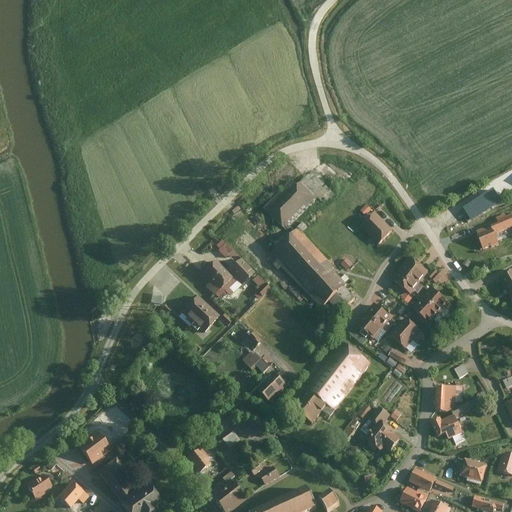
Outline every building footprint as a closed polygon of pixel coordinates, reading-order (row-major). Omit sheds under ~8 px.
[(318,200),(301,183),(296,188),(290,182),(264,209),(286,231),(318,200)] [(502,195),(497,188),(464,210),(473,223),(498,207),(493,200),(502,195)] [(379,246),(393,231),(374,213),(360,228),(379,246)] [(511,230),(511,217),(506,220),(505,218),(497,220),(500,226),(491,230),(494,237),(511,230)] [(335,269),(298,230),(271,257),(275,263),(273,267),(276,272),(278,280),(316,316),(330,305),(331,303),(344,289),(347,286),(332,272),(335,269)] [(483,251),(498,246),(494,237),(491,230),(487,232),(486,230),(479,232),(480,236),(478,237),(483,251)] [(228,259),(235,252),(224,239),(216,246),(228,259)] [(342,262),(347,270),(354,266),(350,258),(342,262)] [(257,272),(243,259),(232,272),(245,284),(257,272)] [(410,259),(401,269),(411,277),(421,285),(429,275),(410,259)] [(233,280),(216,263),(203,276),(211,284),(206,289),(215,298),(233,280)] [(401,269),(391,280),(401,289),(411,277),(401,269)] [(436,284),(442,277),(436,271),(429,278),(436,284)] [(511,272),(500,280),(511,300),(511,272)] [(411,277),(401,289),(411,297),(421,285),(411,277)] [(265,285),(256,295),(261,300),(270,289),(265,285)] [(342,313),(355,300),(344,289),(331,303),(342,313)] [(441,315),(449,306),(431,289),(423,297),(433,307),(441,315)] [(423,297),(412,309),(422,318),(433,307),(423,297)] [(222,320),(198,299),(183,315),(207,336),(222,320)] [(171,312),(164,306),(161,309),(168,316),(171,312)] [(375,306),(366,317),(375,324),(384,314),(375,306)] [(422,318),(430,326),(441,315),(433,307),(422,318)] [(229,325),(234,319),(226,313),(221,318),(229,325)] [(375,324),(383,331),(392,320),(384,314),(375,324)] [(366,317),(357,326),(366,334),(375,324),(366,317)] [(421,337),(405,322),(391,338),(407,353),(421,337)] [(366,334),(374,341),(383,331),(375,324),(366,334)] [(355,329),(351,333),(363,344),(367,340),(355,329)] [(256,347),(263,341),(254,331),(247,338),(256,347)] [(334,414),(371,366),(343,345),(306,393),(309,395),(326,408),(334,414)] [(393,348),(389,355),(404,364),(408,358),(393,348)] [(253,357),(250,353),(241,361),(252,374),(258,369),(264,376),(270,370),(257,354),(253,357)] [(460,378),(470,373),(465,363),(455,368),(460,378)] [(292,383),(283,375),(278,380),(287,388),(292,383)] [(278,380),(274,376),(257,393),(271,406),(287,388),(278,380)] [(511,376),(502,381),(506,389),(511,386),(511,376)] [(455,389),(437,389),(437,413),(455,413),(455,389)] [(313,427),(326,408),(309,395),(295,414),(313,427)] [(373,412),(365,406),(350,427),(358,433),(373,412)] [(397,411),(393,417),(399,421),(403,415),(397,411)] [(441,418),(429,425),(437,440),(446,435),(449,441),(462,434),(453,418),(443,423),(441,418)] [(389,455),(401,441),(395,435),(397,432),(383,420),(365,440),(369,443),(365,447),(372,453),(376,449),(380,452),(383,449),(389,455)] [(239,443),(232,435),(223,443),(230,451),(239,443)] [(98,436),(79,451),(92,467),(111,451),(98,436)] [(207,457),(202,451),(188,463),(203,480),(209,475),(205,471),(211,466),(205,459),(207,457)] [(511,478),(511,456),(502,454),(496,474),(511,478)] [(486,468),(464,462),(460,478),(482,484),(486,468)] [(118,463),(100,476),(123,508),(134,500),(118,478),(125,473),(118,463)] [(263,469),(259,465),(252,472),(256,476),(263,469)] [(265,486),(279,477),(273,469),(260,478),(265,486)] [(435,479),(415,470),(409,483),(430,492),(435,479)] [(51,489),(44,478),(29,488),(37,501),(44,496),(43,494),(51,489)] [(228,511),(242,501),(229,485),(212,499),(222,511),(228,511)] [(82,495),(71,486),(59,501),(70,510),(77,501),(82,495)] [(156,511),(162,508),(149,490),(134,500),(123,508),(126,511),(156,511)] [(308,490),(259,511),(314,511),(317,511),(308,490)] [(415,494),(407,490),(401,503),(409,507),(415,494)] [(504,503),(475,494),(471,508),(483,511),(493,511),(494,507),(502,510),(504,503)] [(81,505),(87,498),(82,495),(77,501),(81,505)] [(333,511),(340,508),(332,496),(322,503),(328,511),(333,511)] [(451,511),(452,511),(431,503),(427,511),(428,511),(451,511)]
